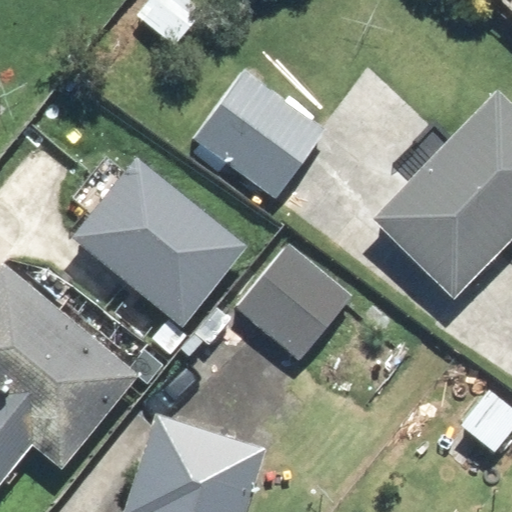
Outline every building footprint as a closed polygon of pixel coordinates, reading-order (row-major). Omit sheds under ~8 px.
[(198,17),(179,0),(146,0),(131,17),(166,50),(198,17)] [(234,71),(181,138),(266,204),(318,136),(234,71)] [(356,224),(440,308),(511,235),(511,122),(484,95),(356,224)] [(125,160),(59,244),(172,332),(237,249),(125,160)] [(280,246),(224,312),(292,369),(348,304),(280,246)] [(0,480),(22,454),(48,476),(128,383),(0,272),(0,480)] [(511,417),(481,392),(449,431),(485,460),(511,426),(511,417)] [(234,511),(250,454),(135,423),(110,511),(234,511)]
